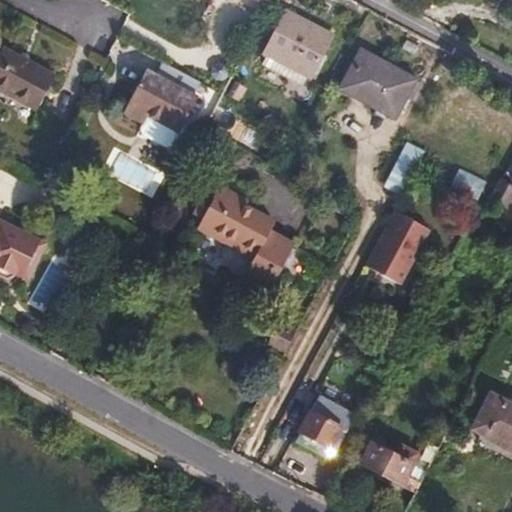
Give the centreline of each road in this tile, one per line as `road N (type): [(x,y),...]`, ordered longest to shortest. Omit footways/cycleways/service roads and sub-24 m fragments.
road 1 (residential): [(0,337),(322,511)]
road 2 (residential): [(376,0),(511,75)]
